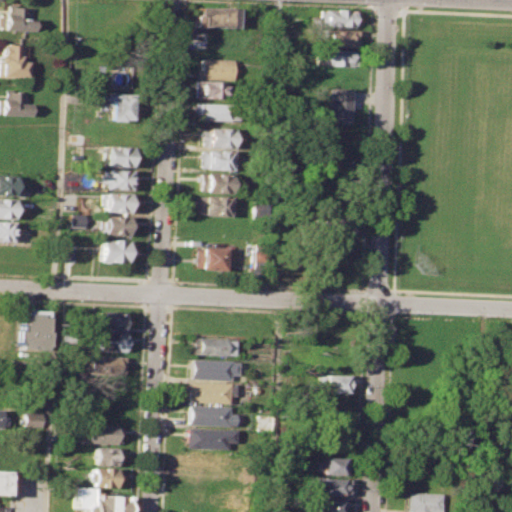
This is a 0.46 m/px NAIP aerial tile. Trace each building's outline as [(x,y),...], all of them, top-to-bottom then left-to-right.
[(3,6),(23,7),(23,17),(29,17),(28,30),(0,29),(0,12),(2,13),(3,6)] [(194,6),(232,7),(231,27),(190,26),(190,13),(193,13),(194,6)] [(321,8),(355,9),(355,27),(320,26),(321,8)] [(323,29),(356,30),(355,47),(322,45),(323,29)] [(0,44),(17,44),(17,60),(23,60),(23,76),(0,75),(0,44)] [(314,48),(352,51),(351,66),(313,63),(314,48)] [(198,58),(229,59),(229,78),(192,77),(192,68),(197,68),(198,58)] [(190,80),(222,81),(221,98),(190,97),(190,80)] [(327,86),(349,87),(347,123),(326,122),(327,86)] [(0,88),(20,88),(19,101),(25,102),(24,114),(0,113),(0,88)] [(102,92),(127,93),(127,103),(133,103),(132,120),(105,118),(106,104),(102,103),(102,92)] [(190,100),(236,102),(235,120),(189,119),(190,100)] [(196,126),(231,127),(231,141),(226,141),(226,147),(196,146),(196,126)] [(100,147),(130,147),(130,165),(100,165),(100,147)] [(196,149),(229,150),(228,169),(195,168),(196,149)] [(100,169),(131,170),(130,189),(99,188),(100,169)] [(195,172),(227,173),(227,192),(194,191),(195,172)] [(0,174),(11,175),(11,195),(0,194),(0,174)] [(100,191),(130,193),(129,211),(100,209),(100,191)] [(194,195),(227,197),(226,215),(194,214),(194,195)] [(0,198),(9,199),(9,217),(0,216),(0,198)] [(249,200),(263,200),(262,216),(249,216),(249,200)] [(66,212),(80,213),(80,227),(66,227),(66,212)] [(99,215),(128,216),(127,234),(98,233),(99,215)] [(316,216),(352,218),(352,235),(315,233),(316,216)] [(194,218),(226,219),(225,238),(193,237),(194,218)] [(0,221),(10,222),(9,240),(0,239),(0,221)] [(95,238),(122,239),(122,248),(129,248),(129,264),(120,264),(120,260),(95,259),(95,238)] [(192,246),(225,248),(224,256),(221,256),(220,269),(191,268),(192,246)] [(259,268),(260,251),(249,251),(248,267),(259,268)] [(244,266),(262,266),(261,279),(244,279),(244,266)] [(17,328),(18,309),(42,310),(41,331),(45,331),(45,349),(14,348),(14,328),(17,328)] [(93,309),(124,311),(123,330),(92,328),(93,309)] [(85,331),(123,334),(122,351),(84,349),(85,331)] [(188,336),(231,338),(231,356),(187,354),(188,336)] [(86,355),(122,357),(121,375),(85,373),(86,355)] [(187,358),(233,360),(233,374),(228,373),(227,379),(187,378),(187,358)] [(316,375),(349,376),(349,390),(316,389),(316,375)] [(187,381),(231,383),(231,396),(225,396),(225,402),(186,400),(187,381)] [(185,404),(225,405),(224,425),(185,424),(185,404)] [(20,410),(38,411),(38,427),(20,426),(20,410)] [(253,413),(268,414),(268,428),(253,427),(253,413)] [(84,423),(117,425),(116,443),(76,441),(77,431),(83,431),(84,423)] [(184,426),(225,428),(224,449),(183,447),(184,426)] [(90,446),(117,448),(117,464),(89,463),(90,446)] [(183,450),(225,451),(224,470),(182,469),(183,450)] [(313,455),(347,457),(346,475),(319,473),(320,469),(312,469),(313,455)] [(85,467),(113,468),(113,486),(85,485),(85,467)] [(307,475),(346,477),(345,495),(306,493),(307,475)] [(70,486),(89,487),(89,494),(123,495),(122,511),(77,511),(77,507),(69,507),(70,486)] [(406,491),(440,492),(439,511),(407,511),(408,510),(405,510),(406,491)] [(310,497),(345,499),(344,511),(318,511),(318,509),(310,509),(310,497)]
